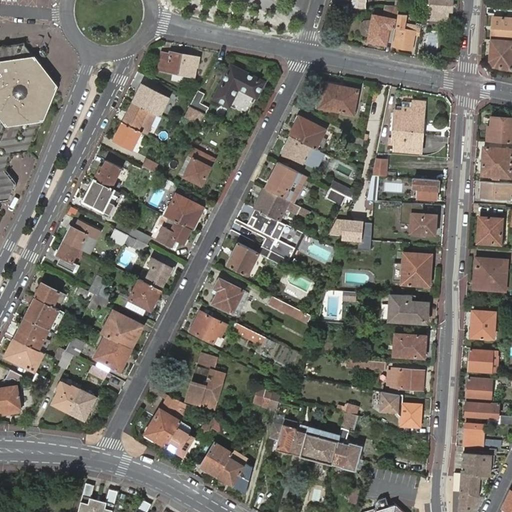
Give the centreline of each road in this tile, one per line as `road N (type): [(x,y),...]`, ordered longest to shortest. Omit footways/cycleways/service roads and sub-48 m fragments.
road 1 (residential): [(104,461),(302,51)]
road 2 (tertiary): [(461,82),(437,511)]
road 3 (residential): [(0,310),(126,51)]
road 4 (residential): [(89,49),(77,94),(0,265)]
road 5 (residential): [(302,51),(461,82)]
road 6 (residential): [(152,20),(302,51)]
road 7 (tertiary): [(216,511),(104,461)]
